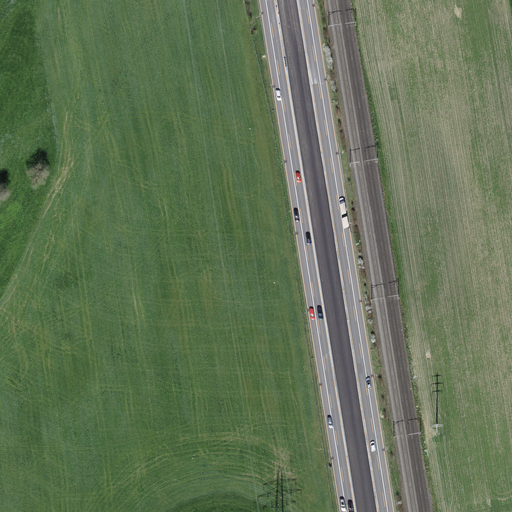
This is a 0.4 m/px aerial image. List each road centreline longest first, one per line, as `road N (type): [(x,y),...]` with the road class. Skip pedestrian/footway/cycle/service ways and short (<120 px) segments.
road 1 (motorway): [(379,511),(298,0)]
road 2 (motorway): [(275,0),(355,511)]
